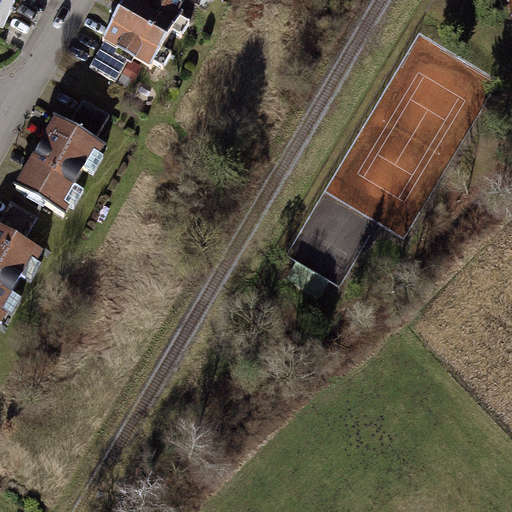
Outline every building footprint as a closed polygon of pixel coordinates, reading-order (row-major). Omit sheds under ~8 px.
[(0,0),(0,26),(6,29),(18,0),(0,0)] [(155,0),(129,0),(106,43),(133,58),(154,69),(156,67),(165,72),(173,57),(164,52),(174,35),(183,40),(191,26),(182,21),(184,17),(179,14),(186,0),(155,0),(156,0),(155,0)] [(133,58),(106,43),(91,69),(118,84),(133,58)] [(71,127),(97,142),(111,117),(85,102),(71,127)] [(59,120),(18,191),(65,218),(71,209),(76,212),(86,194),(81,191),(91,175),(96,178),(106,160),(101,157),(106,147),(97,142),(71,127),(59,120)] [(12,204),(0,225),(0,229),(25,244),(39,219),(12,204)] [(0,322),(4,325),(9,316),(15,319),(24,302),(19,299),(29,282),(34,285),(44,268),(39,265),(45,255),(25,244),(0,229),(0,322)]
